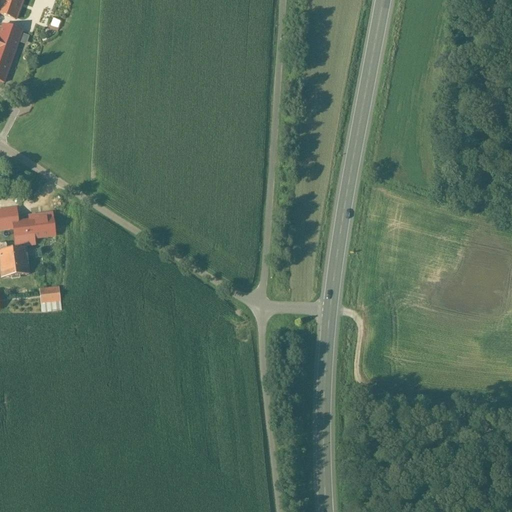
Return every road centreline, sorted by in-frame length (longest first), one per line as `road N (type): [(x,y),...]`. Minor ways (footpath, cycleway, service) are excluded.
road 1 (primary): [(384,0),(330,310)]
road 2 (unclassified): [(261,310),(281,0)]
road 3 (unclassified): [(0,145),(261,310)]
road 4 (track): [(330,310),(357,324),(354,393),(511,411)]
road 5 (unclassified): [(277,511),(261,310)]
road 6 (primary): [(330,310),(326,511)]
